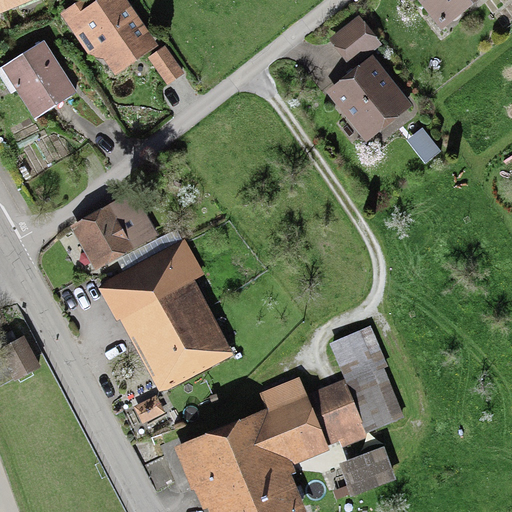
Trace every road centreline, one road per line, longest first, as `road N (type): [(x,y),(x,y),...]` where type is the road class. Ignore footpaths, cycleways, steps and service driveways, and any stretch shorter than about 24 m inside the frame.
road 1 (residential): [(7,245),(72,211),(337,0)]
road 2 (tertiary): [(7,245),(150,511)]
